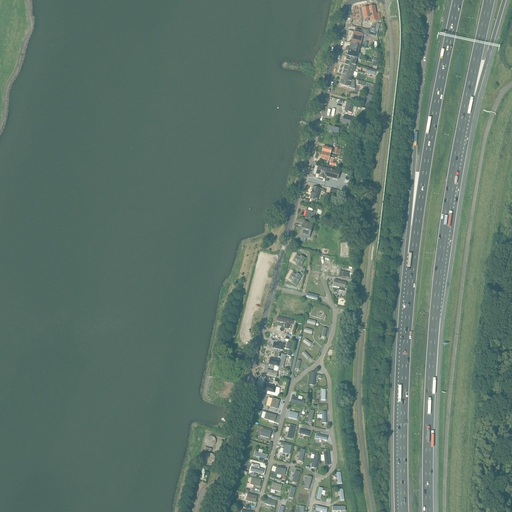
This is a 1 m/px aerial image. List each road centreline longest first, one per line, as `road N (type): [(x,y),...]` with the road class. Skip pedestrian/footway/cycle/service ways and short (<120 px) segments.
road 1 (unclassified): [(212,511),(351,0)]
road 2 (motorway): [(428,511),(432,335),(466,99)]
road 3 (motorway): [(457,0),(413,256)]
road 4 (motorway): [(432,2),(407,237),(413,256)]
road 5 (motorway): [(413,256),(402,511)]
